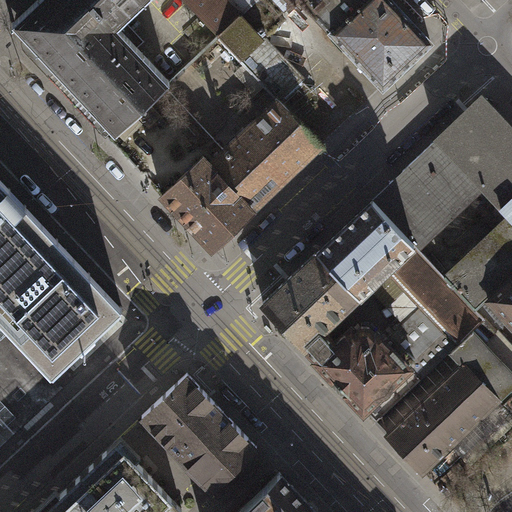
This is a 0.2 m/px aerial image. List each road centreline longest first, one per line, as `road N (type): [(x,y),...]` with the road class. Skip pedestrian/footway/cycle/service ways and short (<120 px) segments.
road 1 (residential): [(202,313),(482,41)]
road 2 (residential): [(202,313),(0,98)]
road 3 (residential): [(0,500),(202,313)]
road 4 (residential): [(389,511),(202,313)]
